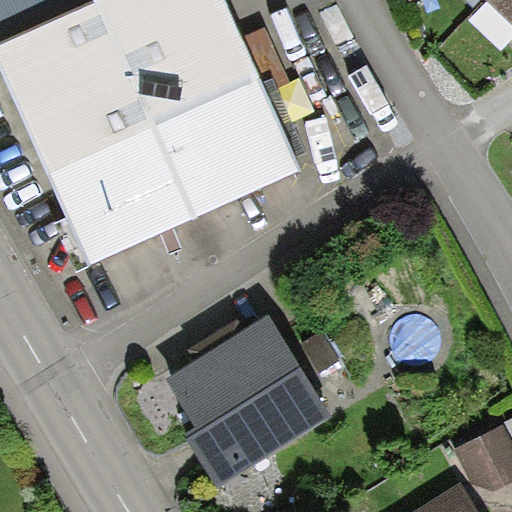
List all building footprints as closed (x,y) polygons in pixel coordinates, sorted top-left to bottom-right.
[(0,0),(0,32),(75,0),(0,0)] [(231,0),(127,0),(3,54),(94,264),(306,171),(231,0)] [(511,0),(485,0),(485,1),(511,25),(511,0)] [(269,322),(180,379),(209,425),(186,440),(219,490),(331,419),(269,322)] [(511,422),(455,448),(474,491),(511,474),(511,422)] [(476,511),(465,493),(433,511),(476,511)]
